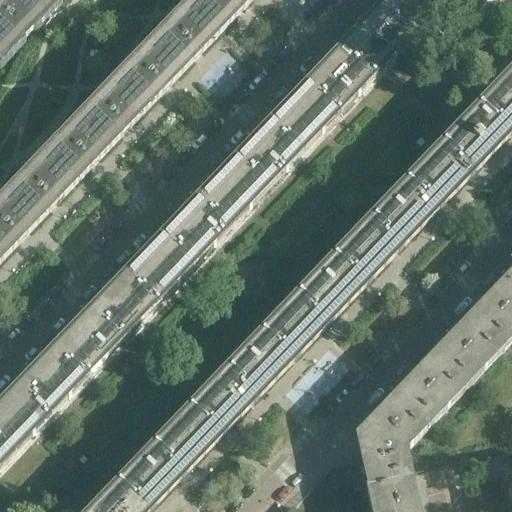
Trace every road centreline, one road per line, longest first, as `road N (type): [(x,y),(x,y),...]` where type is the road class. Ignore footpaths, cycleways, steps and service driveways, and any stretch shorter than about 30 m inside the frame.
road 1 (residential): [(0,343),(345,0)]
road 2 (residential): [(511,225),(245,511)]
road 3 (residential): [(511,105),(409,0)]
